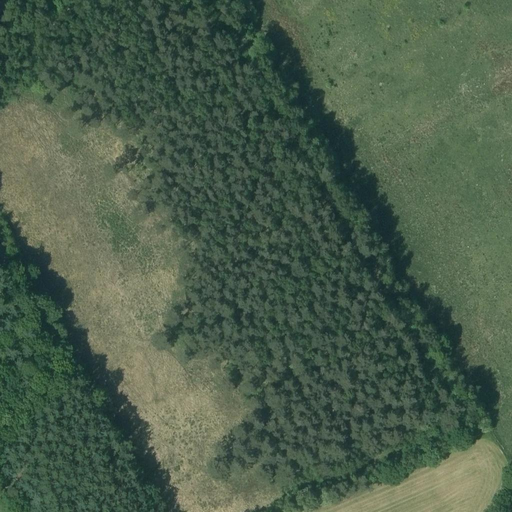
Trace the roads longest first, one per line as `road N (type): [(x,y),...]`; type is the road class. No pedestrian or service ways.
road 1 (track): [(0,241),(69,374),(0,448)]
road 2 (track): [(77,0),(0,92)]
